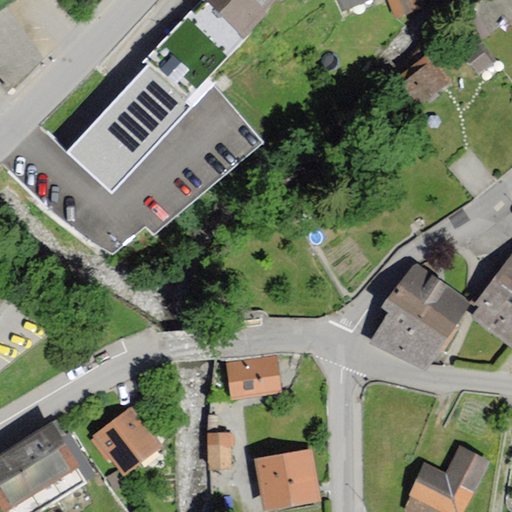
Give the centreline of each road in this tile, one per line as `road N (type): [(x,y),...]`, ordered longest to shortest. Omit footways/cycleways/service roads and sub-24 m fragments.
road 1 (residential): [(0,440),(158,347),(289,336),(344,345)]
road 2 (residential): [(511,184),(383,279),(344,345)]
road 3 (tertiary): [(134,0),(0,138)]
road 4 (residential): [(344,345),(412,376),(511,384)]
road 5 (residential): [(347,511),(344,345)]
